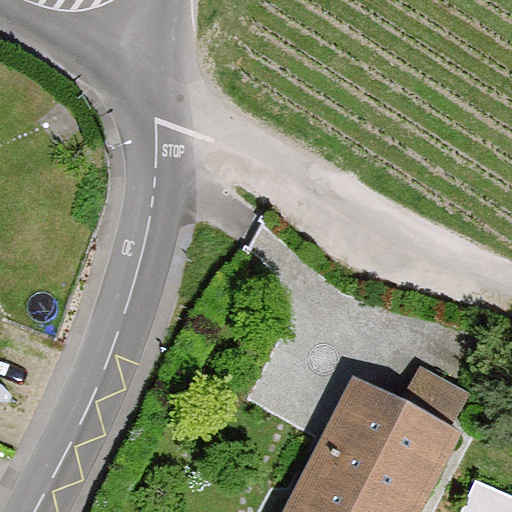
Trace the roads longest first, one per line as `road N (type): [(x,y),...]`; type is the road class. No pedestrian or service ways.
road 1 (tertiary): [(36,511),(82,422),(134,288),(153,205),(154,90)]
road 2 (unclassified): [(154,90),(447,251),(511,277)]
road 3 (tertiary): [(154,90),(0,9)]
